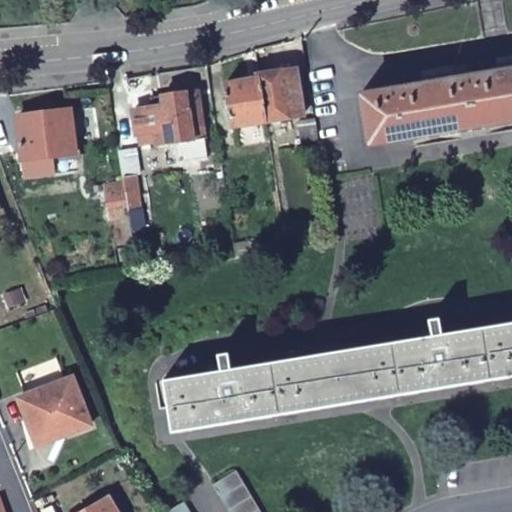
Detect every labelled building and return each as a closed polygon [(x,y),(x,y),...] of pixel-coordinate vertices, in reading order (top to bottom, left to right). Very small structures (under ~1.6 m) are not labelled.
[(260,79),(267,122),(303,117),(296,69),(259,75),(260,79)] [(511,69),(502,71),(511,122),(511,121),(511,69)] [(502,71),(429,84),(437,135),(511,122),(502,71)] [(231,128),(267,122),(260,79),(224,84),(231,128)] [(429,84),(359,95),(368,146),(437,135),(429,84)] [(206,141),(197,91),(161,98),(163,108),(132,113),(135,136),(152,133),(154,148),(186,143),(189,158),(204,155),(202,141),(206,141)] [(13,120),(20,164),(74,155),(67,111),(13,120)] [(304,145),(320,143),(316,121),(303,123),(304,128),(300,129),(304,145)] [(126,207),(127,213),(139,210),(133,175),(137,174),(132,148),(116,151),(124,193),(126,207)] [(124,193),(105,196),(107,210),(126,207),(124,193)] [(511,323),(485,328),(493,379),(511,376),(511,323)] [(485,328),(394,343),(402,393),(493,379),(485,328)] [(394,343),(273,362),(281,413),(402,393),(394,343)] [(273,362),(167,379),(175,430),(281,413),(273,362)] [(84,425),(64,377),(15,397),(31,436),(62,423),(66,432),(84,425)] [(260,511),(237,473),(213,488),(228,511),(260,511)] [(121,511),(108,493),(82,511),(121,511)]
